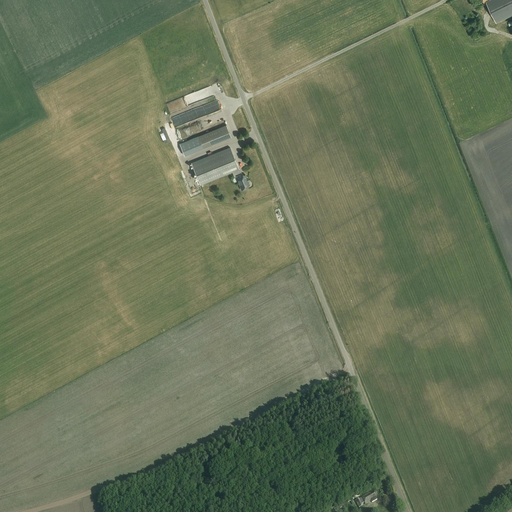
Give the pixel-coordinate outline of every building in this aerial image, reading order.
[(511,0),(489,0),(487,1),(487,2),(496,22),(511,14),(511,0)] [(203,148),(231,136),(226,125),(198,136),(203,148)] [(164,143),(165,143),(170,141),(165,128),(162,129),(166,139),(164,140),(163,141),(164,143)] [(239,169),(239,168),(230,147),(192,163),(200,185),(232,172),(234,177),(237,176),(239,179),(238,180),(242,190),(248,188),(247,186),(249,185),(245,175),(243,176),(242,174),(240,174),(238,169),(239,169)] [(361,498),(359,499),(355,501),(359,508),(363,505),(362,504),(364,503),(365,504),(371,501),(372,503),(377,500),(372,492),(361,498)]
